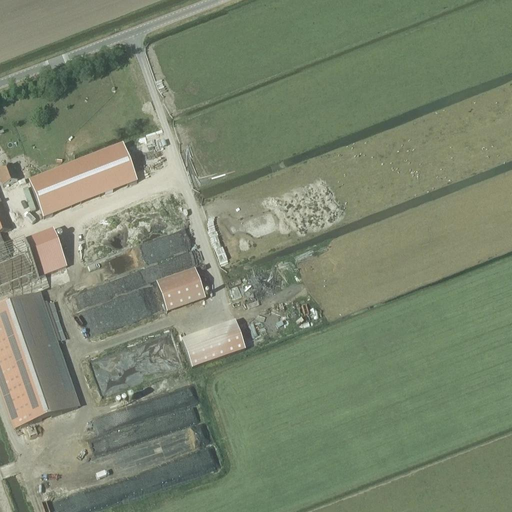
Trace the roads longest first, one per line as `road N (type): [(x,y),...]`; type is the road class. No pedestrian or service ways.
road 1 (track): [(131,32),(229,303),(73,360),(97,421)]
road 2 (tertiary): [(0,83),(216,0)]
road 3 (track): [(62,228),(54,187),(64,177),(169,138)]
